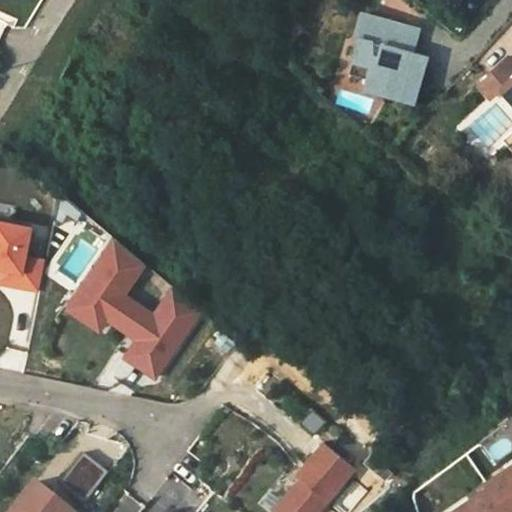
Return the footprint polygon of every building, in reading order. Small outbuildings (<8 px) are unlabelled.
[(0,0),(0,15),(22,26),(33,3),(26,0),(0,0)] [(413,31),(366,17),(348,76),(383,87),(388,97),(410,104),(419,73),(416,72),(403,68),(407,54),(413,31)] [(407,54),(403,68),(416,72),(419,58),(407,54)] [(497,91),(511,78),(511,64),(507,59),(485,79),(486,80),(477,87),(488,99),(497,91)] [(511,78),(497,91),(511,108),(511,78)] [(83,213),(61,194),(55,220),(62,225),(67,217),(77,222),(83,213)] [(0,266),(1,267),(20,271),(17,286),(39,290),(45,261),(25,258),(27,250),(26,250),(31,228),(0,221),(0,266)] [(112,248),(143,270),(146,265),(117,241),(112,248)] [(143,270),(112,248),(78,298),(108,319),(140,340),(128,358),(156,377),(198,316),(168,295),(154,316),(125,296),(143,270)] [(20,271),(1,267),(0,269),(0,282),(17,286),(20,271)] [(168,295),(198,316),(201,312),(173,288),(168,295)] [(108,319),(78,298),(70,309),(101,329),(108,319)] [(318,437),(331,421),(316,409),(303,424),(318,437)] [(300,478),(304,481),(287,502),(278,511),(316,511),(354,468),(327,446),(300,478)] [(83,507),(108,476),(83,456),(58,488),(83,507)] [(371,456),(363,464),(386,483),(393,475),(371,456)] [(511,511),(511,465),(486,483),(489,487),(451,510),(452,511),(511,511)] [(14,511),(60,511),(55,508),(57,504),(34,486),(14,511)] [(278,511),(287,502),(269,487),(257,501),(270,511),(278,511)]
